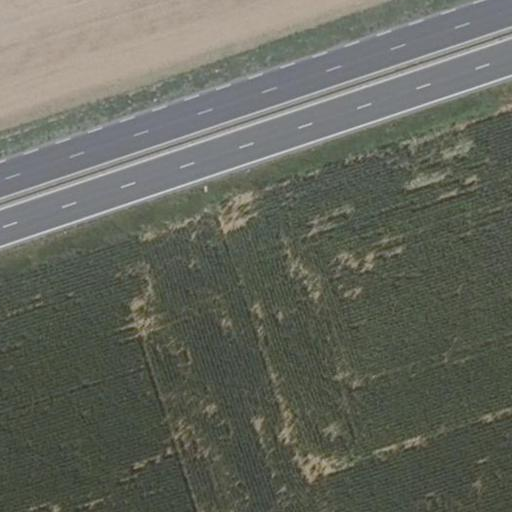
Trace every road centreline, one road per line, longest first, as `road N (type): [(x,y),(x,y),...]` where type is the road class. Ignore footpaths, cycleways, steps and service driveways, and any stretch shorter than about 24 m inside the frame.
road 1 (trunk): [(511,8),(0,180)]
road 2 (trunk): [(0,228),(511,57)]
